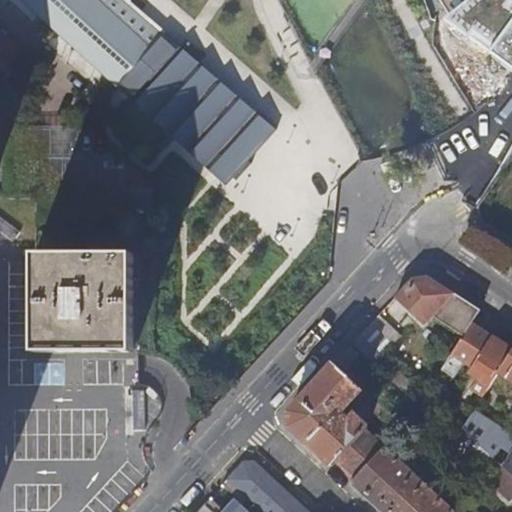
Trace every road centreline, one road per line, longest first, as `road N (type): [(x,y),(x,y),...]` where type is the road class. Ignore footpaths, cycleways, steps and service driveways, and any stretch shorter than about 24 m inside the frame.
road 1 (residential): [(237,419),(397,246),(429,244),(511,296)]
road 2 (residential): [(339,511),(237,419)]
road 3 (residential): [(153,511),(237,419)]
